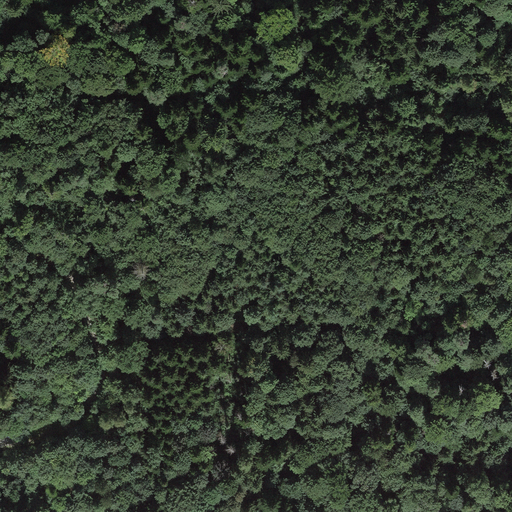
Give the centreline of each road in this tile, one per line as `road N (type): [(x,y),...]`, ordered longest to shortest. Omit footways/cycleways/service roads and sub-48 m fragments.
road 1 (track): [(74,0),(103,65),(121,91),(140,98),(305,89),(511,116)]
road 2 (track): [(349,321),(317,315),(168,331),(136,321),(74,280)]
road 3 (track): [(0,448),(68,425),(99,393),(101,356),(74,280)]
road 4 (track): [(254,511),(269,464),(335,415),(344,399),(353,365),(349,321)]
